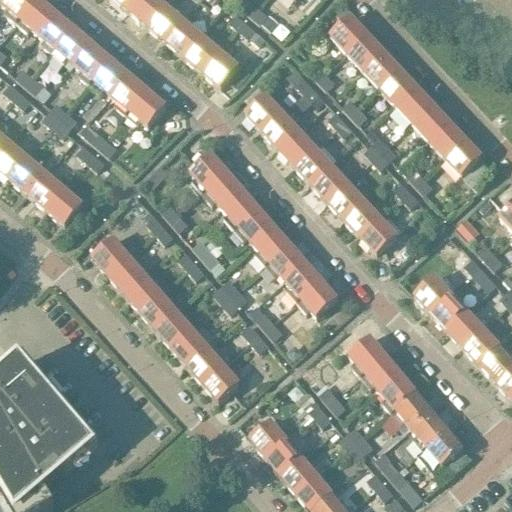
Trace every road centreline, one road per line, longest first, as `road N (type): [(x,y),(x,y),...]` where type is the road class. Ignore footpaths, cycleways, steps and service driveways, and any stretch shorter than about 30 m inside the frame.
road 1 (residential): [(506,448),(216,126),(78,0)]
road 2 (residential): [(272,511),(51,267),(0,222)]
road 3 (residential): [(511,166),(359,0)]
